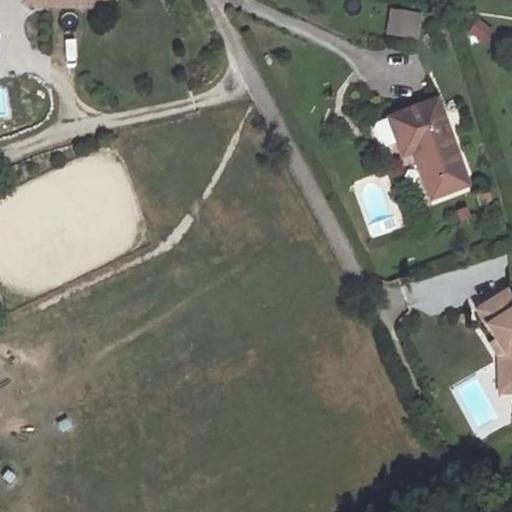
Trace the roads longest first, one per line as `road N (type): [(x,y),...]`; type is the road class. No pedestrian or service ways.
road 1 (residential): [(385,327),(210,0)]
road 2 (track): [(488,480),(442,436),(385,327)]
